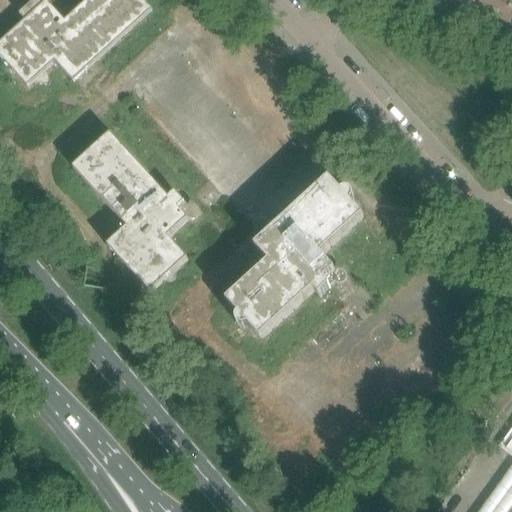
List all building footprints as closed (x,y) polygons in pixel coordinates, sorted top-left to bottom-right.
[(0,27),(0,96),(311,435),(430,325),(132,0),(98,0),(82,14),(84,16),(358,315),(375,300),(382,308),(314,370),(0,27)] [(488,0),(461,0),(459,4),(482,14),(488,0)] [(505,24),(511,7),(511,0),(488,0),(482,14),(505,24)] [(348,139),(344,142),(335,150),(344,159),(356,148),(348,139)] [(511,296),(491,274),(479,284),(511,320),(511,296)] [(511,457),(511,430),(499,448),(511,457)] [(508,511),(511,509),(511,459),(473,511),(508,511)]
